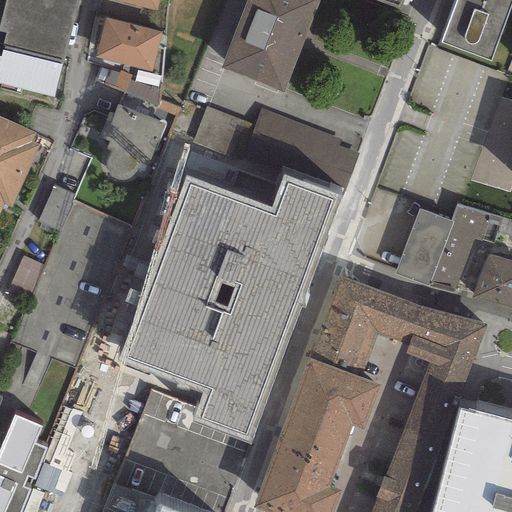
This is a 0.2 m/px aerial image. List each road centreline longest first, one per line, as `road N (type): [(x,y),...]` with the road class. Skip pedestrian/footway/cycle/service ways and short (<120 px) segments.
road 1 (unknown): [(59,511),(187,191),(328,262)]
road 2 (residential): [(328,262),(429,0)]
road 3 (unclassified): [(0,260),(70,102),(92,0)]
road 4 (residential): [(328,262),(235,511)]
road 5 (residential): [(511,316),(328,262)]
